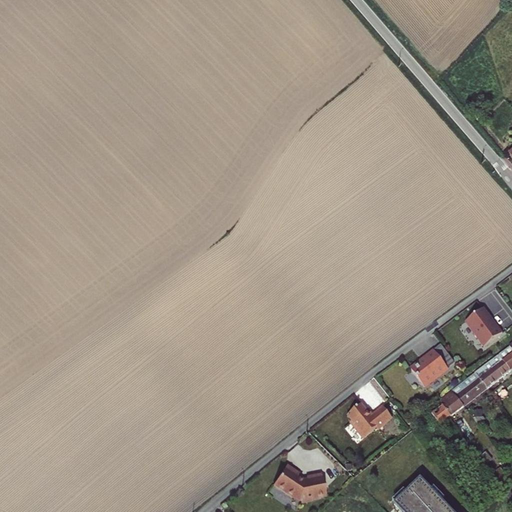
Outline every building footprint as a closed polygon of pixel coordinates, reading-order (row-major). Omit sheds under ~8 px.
[(482,310),(466,322),(477,336),(476,337),(484,348),(502,334),(496,326),(495,326),(482,310)] [(442,345),(434,351),(448,369),(456,363),(442,345)] [(511,350),(510,348),(499,356),(510,371),(511,369),(511,350)] [(427,359),(416,367),(429,384),(448,369),(434,351),(426,357),(427,359)] [(476,374),(487,389),(510,371),(499,356),(476,374)] [(476,374),(453,391),(464,406),(487,389),(476,374)] [(440,401),(451,416),(464,406),(453,391),(440,401)] [(440,401),(428,410),(439,425),(451,416),(440,401)] [(355,409),(373,431),(377,427),(378,429),(392,417),(383,406),(372,416),(361,403),(355,409)] [(363,439),(373,431),(355,409),(348,415),(352,420),(350,423),(363,439)] [(299,473),(286,465),(273,484),(294,498),(295,497),(301,501),(302,503),(313,501),(312,499),(322,497),(321,495),(326,494),(322,474),(307,476),(302,481),(297,477),(299,473)] [(450,511),(420,481),(393,506),(398,511),(450,511)]
